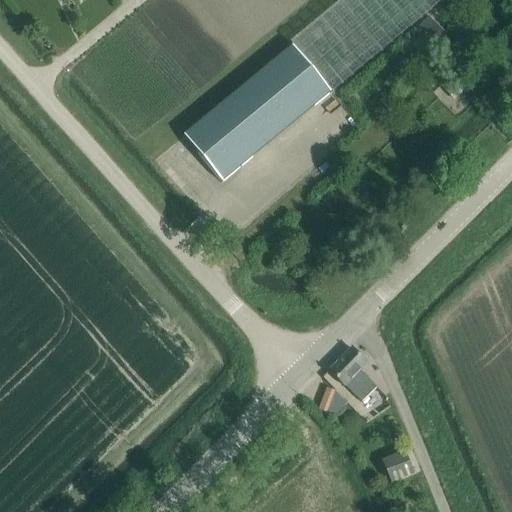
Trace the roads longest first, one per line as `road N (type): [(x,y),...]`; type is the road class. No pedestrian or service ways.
road 1 (unclassified): [(297,375),(0,44)]
road 2 (unclassified): [(297,375),(511,160)]
road 3 (unclassified): [(162,511),(297,375)]
road 4 (unknown): [(34,83),(132,0)]
